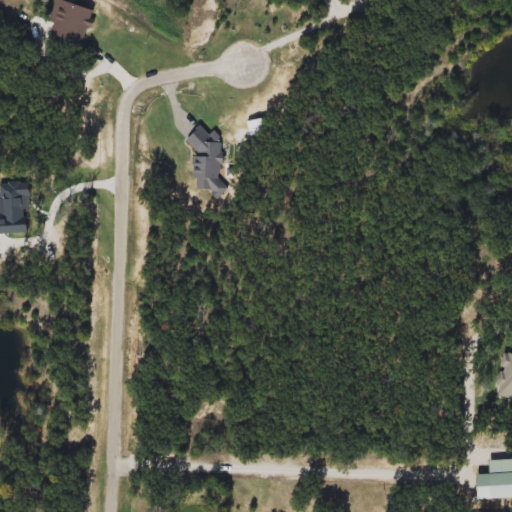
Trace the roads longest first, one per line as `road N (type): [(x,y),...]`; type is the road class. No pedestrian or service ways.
road 1 (track): [(116,511),(132,101),(145,85),(245,61)]
road 2 (track): [(118,462),(461,475)]
road 3 (track): [(0,243),(47,237),(62,197),(74,189),(126,185)]
road 4 (track): [(245,61),(363,4)]
